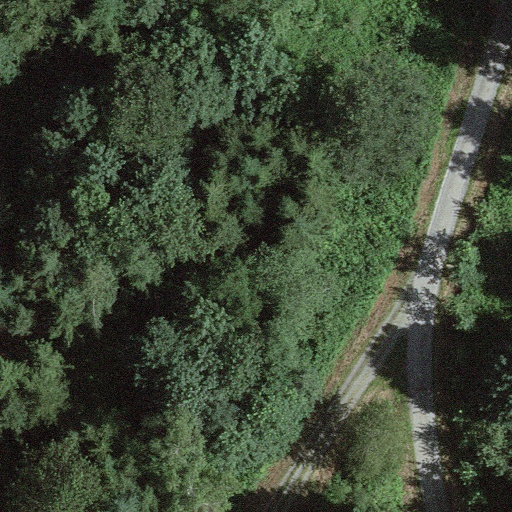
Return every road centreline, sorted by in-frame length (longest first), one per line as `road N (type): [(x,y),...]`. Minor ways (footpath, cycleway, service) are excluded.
road 1 (track): [(283,511),(344,410),(437,205)]
road 2 (track): [(449,511),(431,377),(437,205)]
road 3 (track): [(437,205),(494,0)]
